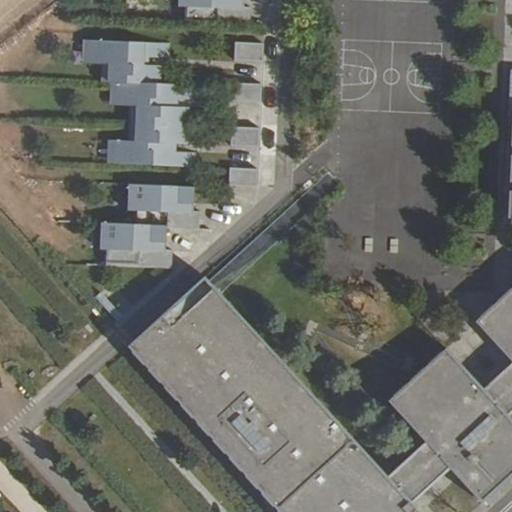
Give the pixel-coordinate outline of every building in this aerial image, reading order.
[(181,25),(245,25),(245,8),(239,8),(238,0),(174,0),(175,9),(181,9),(181,25)] [(152,45),(89,44),(89,63),(102,64),(102,84),(116,84),(157,85),(157,66),(142,66),(142,59),(152,59),(152,45)] [(232,61),(260,62),(260,44),(232,44),(232,61)] [(152,45),(152,59),(167,60),(167,45),(152,45)] [(132,104),(131,125),(187,126),(187,105),(171,105),(171,99),(181,99),(182,85),(157,85),(116,84),(116,104),(132,104)] [(231,101),(259,101),(259,84),(231,84),(231,101)] [(182,85),(181,99),(197,99),(197,85),(182,85)] [(115,144),(114,167),(197,168),(197,152),(170,151),(170,145),(187,145),(187,126),(131,125),(131,145),(115,144)] [(230,146),(258,147),(259,129),(231,129),(230,146)] [(229,187),(257,188),(258,170),(230,170),(229,187)] [(193,213),(194,189),(130,187),(129,212),(135,212),(135,229),(103,228),(102,252),(109,252),(108,268),(173,270),(173,252),(166,252),(167,230),(199,231),(200,213),(193,213)] [(180,335),(221,297),(204,280),(164,317),(180,335)] [(101,292),(90,304),(111,324),(122,313),(101,292)] [(511,296),(480,326),(511,360),(511,296)] [(420,511),(415,505),(390,478),(221,297),(180,335),(164,317),(130,349),(281,511),(284,511),(317,482),(344,511),(420,511)] [(482,500),(511,471),(511,418),(510,416),(489,393),(452,353),(394,406),(428,443),(453,470),(482,500)] [(511,371),(489,393),(510,416),(511,413),(511,371)] [(415,505),(453,470),(428,443),(390,478),(415,505)] [(284,511),(344,511),(317,482),(284,511)]
